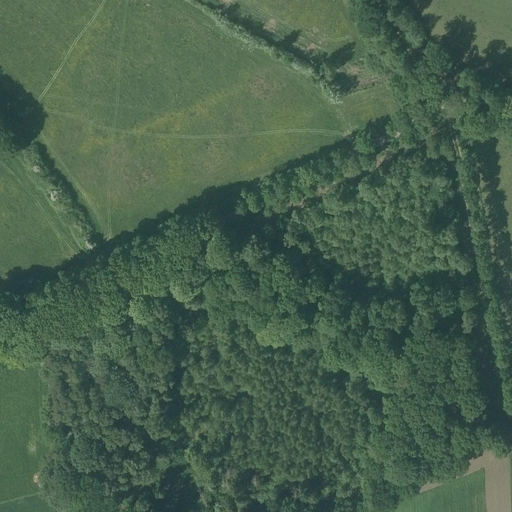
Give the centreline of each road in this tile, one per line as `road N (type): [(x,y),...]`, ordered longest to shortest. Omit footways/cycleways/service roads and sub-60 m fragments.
road 1 (unclassified): [(0,334),(445,107)]
road 2 (track): [(505,425),(445,107)]
